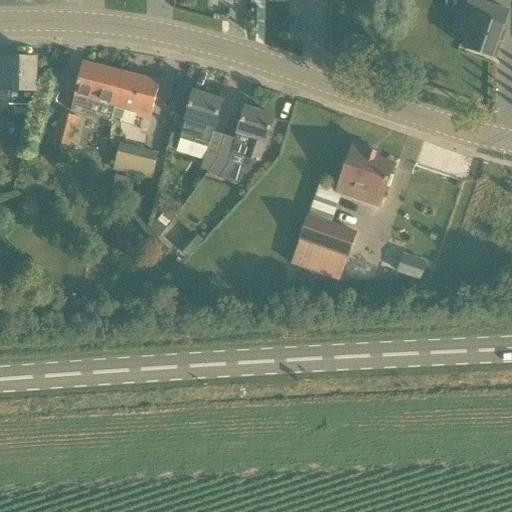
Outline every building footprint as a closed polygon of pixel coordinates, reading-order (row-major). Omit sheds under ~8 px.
[(464,15),(459,13),(452,32),(468,37),(464,48),(492,58),(498,40),(502,41),(505,32),(501,31),(508,10),(486,3),(481,20),(464,15)] [(34,92),(35,92),(35,59),(0,58),(0,91),(8,91),(8,105),(34,105),(34,92)] [(112,118),(113,118),(124,73),(83,62),(74,97),(71,112),(111,122),(112,118)] [(160,82),(124,73),(113,118),(121,120),(123,110),(151,117),(160,82)] [(216,167),(225,136),(213,132),(222,101),(194,93),(179,139),(193,143),(194,140),(210,144),(207,153),(202,169),(208,171),(211,173),(216,167)] [(233,152),(245,156),(258,160),(263,143),(266,144),(274,117),(245,109),(236,139),(233,150),(233,152)] [(52,148),(68,152),(77,117),(61,113),(52,148)] [(233,152),(233,150),(236,139),(225,136),(216,167),(211,173),(218,178),(231,160),(233,152)] [(152,179),(158,152),(120,144),(114,171),(152,179)] [(378,209),(387,183),(393,164),(376,159),(378,153),(354,145),(337,194),(378,209)] [(117,176),(113,193),(129,197),(133,180),(117,176)] [(311,215),(300,244),(346,261),(356,232),(331,223),(311,215)] [(157,220),(149,230),(158,240),(167,228),(166,228),(158,221),(157,220)] [(188,257),(203,241),(192,231),(177,248),(188,257)] [(397,273),(411,272),(423,272),(426,261),(402,253),(396,273),(397,273)]
